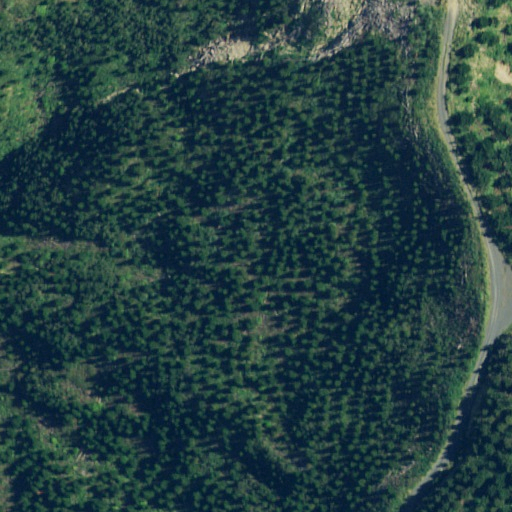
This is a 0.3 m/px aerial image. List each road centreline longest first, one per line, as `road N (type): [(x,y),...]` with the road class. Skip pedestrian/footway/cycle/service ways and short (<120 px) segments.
road 1 (track): [(375,511),(406,463),(455,414),(488,341),(484,253)]
road 2 (track): [(463,0),(463,96),(484,253)]
